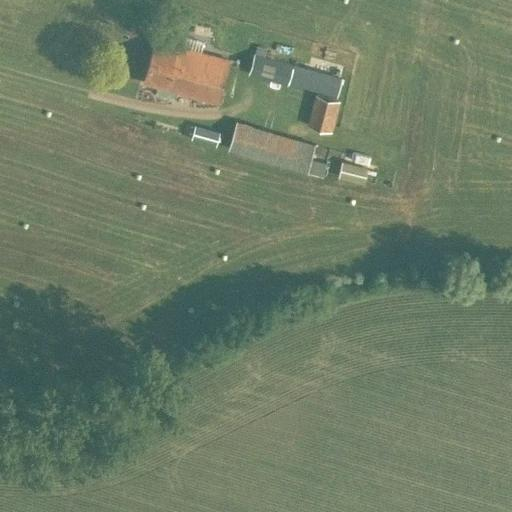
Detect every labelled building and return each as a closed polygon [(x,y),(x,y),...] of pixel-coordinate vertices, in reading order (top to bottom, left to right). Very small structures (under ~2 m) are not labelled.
[(174,99),(176,91),(217,102),(228,60),(156,40),(144,82),(156,85),(154,94),(174,99)] [(339,75),(293,64),(254,53),(248,74),(287,85),(288,83),(335,95),(339,75)] [(331,131),(340,100),(316,93),(307,125),(331,131)] [(237,120),(229,150),(325,174),(329,160),(313,156),(317,140),(237,120)] [(203,141),(218,146),(222,133),(207,128),(203,141)] [(339,176),(373,184),(377,170),(342,162),(339,176)]
